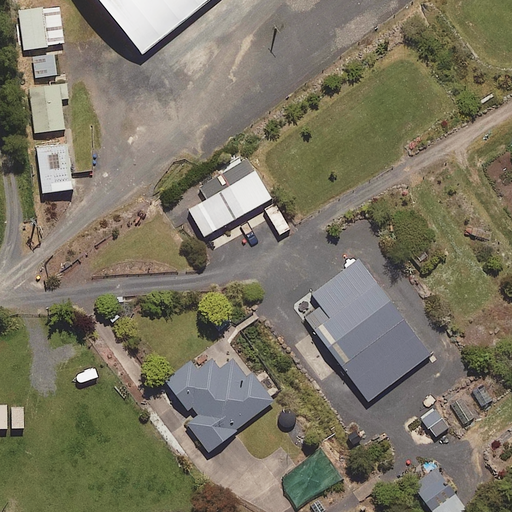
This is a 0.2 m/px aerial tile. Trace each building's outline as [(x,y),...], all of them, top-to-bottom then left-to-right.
[(65,42),(59,3),(17,9),(23,48),(65,42)] [(34,76),(57,74),(54,53),(32,55),(34,76)] [(61,96),(69,96),(67,82),(31,86),(35,131),(64,128),(61,96)] [(73,187),(67,139),(37,142),(42,190),(73,187)] [(205,235),(272,195),(256,169),(189,209),(205,235)] [(341,364),(403,319),(360,258),(313,292),(322,304),(306,315),(341,364)] [(253,371),(247,375),(235,358),(220,368),(212,358),(199,368),(192,359),(166,378),(194,415),(186,421),(207,450),(274,400),(253,371)] [(434,511),(460,511),(467,507),(437,467),(414,485),(434,511)]
